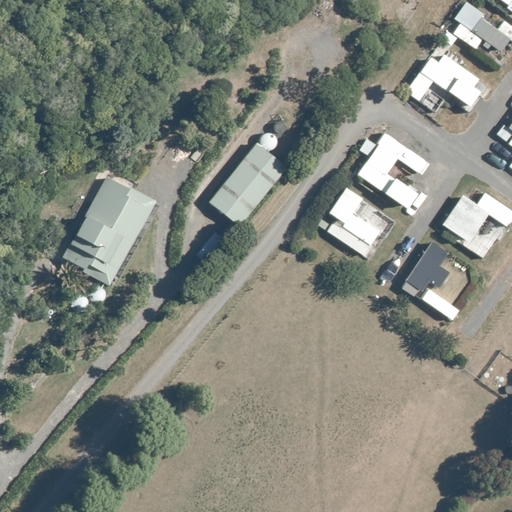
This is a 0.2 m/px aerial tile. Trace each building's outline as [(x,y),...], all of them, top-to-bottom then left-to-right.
[(458,42),(474,54),(497,72),(511,52),(511,26),(504,20),(502,23),(490,14),(487,17),(469,4),(440,41),(452,50),(458,42)] [(429,115),(444,94),(466,110),(477,95),(483,99),(490,88),(437,49),(418,75),(403,96),(429,115)] [(511,127),(502,142),(511,149),(511,127)] [(267,129),(256,143),(253,141),(205,202),(234,225),(282,165),(267,153),(279,138),(267,129)] [(430,162),(388,131),(376,148),(369,143),(361,153),(369,159),(356,177),(403,212),(415,196),(387,175),(397,161),(418,177),(430,162)] [(125,189),(110,181),(88,221),(84,219),(59,264),(103,289),(125,251),(152,204),(125,189)] [(329,220),(326,224),(322,231),(364,260),(382,234),(352,214),(361,200),(343,188),(324,216),(329,220)] [(481,259),(498,233),(510,215),(506,212),(476,192),(470,202),(458,194),(436,225),(462,244),(461,245),(481,259)] [(440,297),(442,293),(452,278),(442,272),(451,259),(434,248),(405,293),(420,303),(456,326),(465,313),(440,297)]
